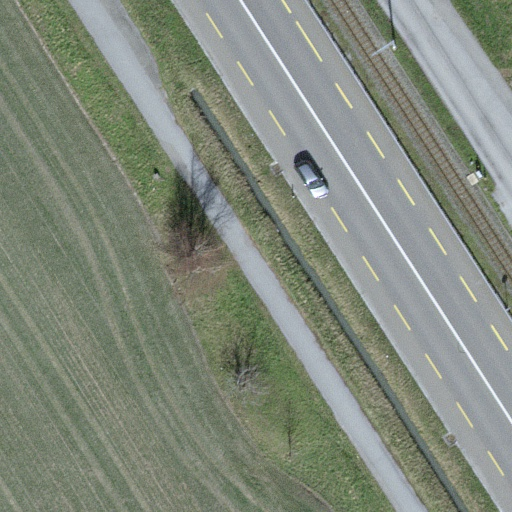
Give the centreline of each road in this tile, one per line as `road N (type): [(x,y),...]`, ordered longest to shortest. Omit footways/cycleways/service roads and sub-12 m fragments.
road 1 (unclassified): [(84,0),(414,511)]
road 2 (primary): [(243,0),(511,416)]
road 3 (unclassified): [(511,168),(403,0)]
